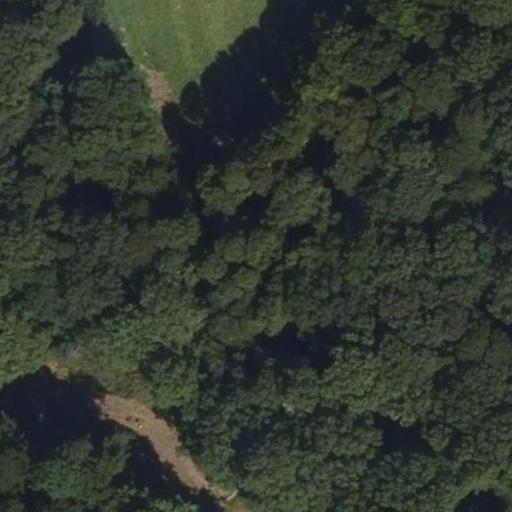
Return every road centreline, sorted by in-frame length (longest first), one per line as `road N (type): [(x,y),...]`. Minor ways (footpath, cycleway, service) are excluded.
road 1 (track): [(310,413),(511,198)]
road 2 (track): [(310,413),(407,511)]
road 3 (track): [(216,511),(310,413)]
